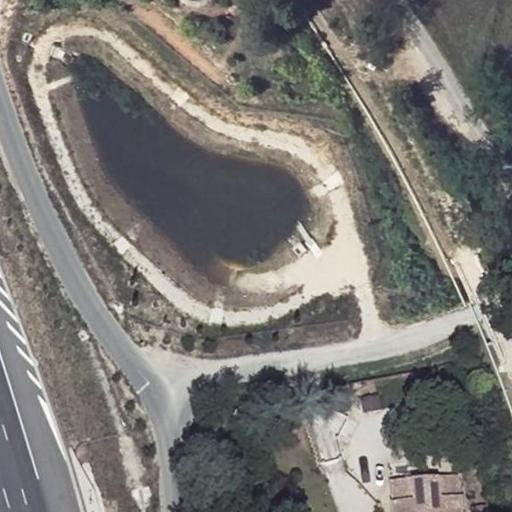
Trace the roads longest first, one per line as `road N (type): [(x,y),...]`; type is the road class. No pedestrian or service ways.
road 1 (unclassified): [(511,294),(389,347),(188,381),(169,408)]
road 2 (unclassified): [(169,408),(106,330),(57,248),(0,95)]
road 3 (unclassified): [(384,0),(452,87),(511,194)]
